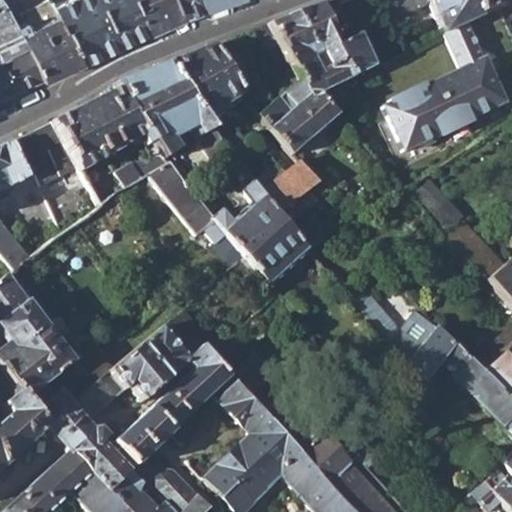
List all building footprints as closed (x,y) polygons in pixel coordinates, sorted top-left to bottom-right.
[(0,0),(0,96),(8,93),(40,78),(42,81),(58,73),(82,62),(51,3),(48,0),(32,0),(33,1),(10,14),(0,0)] [(57,0),(51,3),(82,62),(106,52),(130,40),(109,0),(57,0)] [(109,0),(130,40),(138,36),(148,31),(131,0),(109,0)] [(131,0),(148,31),(163,24),(179,17),(170,0),(131,0)] [(170,0),(179,17),(188,14),(202,8),(198,0),(170,0)] [(198,0),(202,8),(219,2),(224,0),(198,0)] [(426,3),(441,35),(465,24),(479,17),(471,0),(381,0),(394,25),(408,19),(405,15),(422,8),(426,3)] [(471,0),(479,17),(500,7),(496,0),(471,0)] [(301,79),(314,94),(369,67),(354,39),(337,47),(316,6),(267,26),(277,48),(290,67),(301,79)] [(441,35),(405,50),(369,67),(369,69),(377,84),(343,105),(403,188),(511,115),(511,40),(500,14),(482,23),(479,17),(465,24),(441,35)] [(268,55),(277,48),(267,26),(251,33),(268,55)] [(209,49),(230,79),(239,74),(245,70),(228,42),(209,49)] [(166,65),(204,122),(235,102),(236,106),(244,100),(241,96),(230,79),(209,49),(166,65)] [(192,128),(200,139),(211,133),(207,126),(204,122),(166,65),(114,84),(152,143),(158,152),(163,160),(177,152),(167,139),(192,128)] [(291,85),(301,79),(290,67),(281,75),(291,85)] [(230,79),(241,96),(250,89),(239,74),(230,79)] [(75,169),(78,173),(85,170),(140,139),(145,148),(152,143),(114,84),(111,85),(115,91),(48,123),(75,169)] [(336,116),(314,94),(271,132),(291,157),(336,116)] [(246,104),(257,117),(267,108),(256,96),(246,104)] [(0,146),(0,223),(3,221),(0,215),(0,193),(33,178),(39,188),(75,169),(48,123),(0,146)] [(223,149),(211,133),(200,139),(199,148),(182,159),(194,175),(225,153),(223,149)] [(239,136),(227,146),(233,155),(246,145),(239,136)] [(158,152),(152,143),(145,148),(151,156),(158,152)] [(228,158),(233,155),(227,146),(223,149),(225,153),(228,158)] [(163,160),(158,152),(151,156),(134,165),(133,163),(116,172),(117,175),(97,187),(90,192),(99,206),(144,177),(166,164),(163,160)] [(201,231),(213,246),(224,237),(210,219),(166,164),(144,177),(194,237),(201,231)] [(256,195),(285,227),(315,205),(305,193),(316,186),(296,164),(256,195)] [(78,173),(90,192),(97,187),(85,170),(78,173)] [(219,212),(210,219),(224,237),(243,259),(252,271),(267,287),(305,253),(285,227),(256,195),(248,185),(239,192),(249,204),(228,221),(219,212)] [(0,280),(3,279),(26,260),(0,226),(0,280)] [(246,277),(252,271),(243,259),(236,265),(246,277)] [(511,311),(511,361),(510,365),(511,366),(511,281),(501,269),(485,282),(511,311)] [(0,372),(29,411),(34,407),(26,395),(68,363),(3,279),(0,280),(0,337),(6,345),(0,348),(0,372)] [(354,307),(422,382),(435,365),(450,345),(434,328),(417,308),(397,329),(367,295),(354,307)] [(511,327),(470,364),(481,374),(501,357),(511,346),(511,327)] [(137,346),(166,378),(184,364),(183,364),(186,360),(158,329),(137,346)] [(447,378),(511,439),(511,405),(481,374),(470,364),(450,345),(435,365),(448,377),(447,378)] [(67,406),(78,419),(90,416),(124,387),(138,403),(166,378),(137,346),(86,387),(67,406)] [(183,364),(184,364),(190,372),(130,424),(108,444),(133,468),(141,459),(155,446),(167,434),(167,431),(217,385),(221,388),(216,393),(219,397),(214,401),(247,436),(199,480),(217,499),(280,436),(200,349),(186,360),(183,364)] [(511,405),(511,366),(510,365),(501,357),(481,374),(511,405)] [(0,465),(42,430),(42,429),(32,413),(29,411),(0,372),(0,402),(6,416),(0,421),(0,465)] [(32,413),(42,429),(53,442),(78,419),(67,406),(86,387),(80,379),(78,378),(57,394),(55,392),(32,413)] [(374,421),(383,430),(393,420),(385,412),(374,421)] [(65,456),(0,511),(48,511),(66,495),(82,511),(203,511),(205,511),(206,509),(168,471),(153,470),(144,479),(146,481),(142,486),(147,490),(152,488),(165,506),(163,508),(158,511),(155,511),(138,495),(140,488),(136,482),(129,476),(96,445),(103,438),(94,430),(88,431),(83,425),(78,419),(53,442),(56,445),(65,456)] [(301,457),(325,482),(347,463),(320,434),(306,447),(295,436),(288,443),(301,457)] [(217,499),(231,511),(241,511),(276,480),(278,479),(301,457),(288,443),(280,436),(217,499)] [(511,478),(511,452),(499,466),(511,478)] [(278,479),(309,511),(351,511),(325,482),(301,457),(278,479)] [(144,479),(153,470),(141,459),(133,468),(134,470),(142,477),(144,479)] [(390,511),(347,463),(325,482),(351,511),(390,511)] [(131,474),(129,476),(136,482),(137,481),(142,477),(134,470),(131,474)] [(498,503),(506,511),(511,511),(511,489),(494,470),(480,485),(492,499),(493,498),(498,503)] [(483,511),(487,511),(498,503),(493,498),(492,499),(480,485),(467,495),(483,511)]
